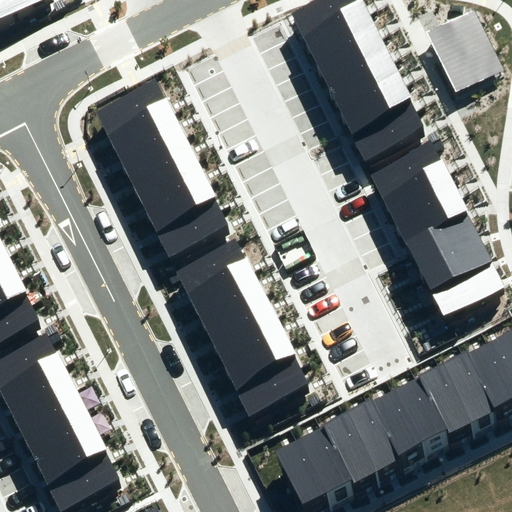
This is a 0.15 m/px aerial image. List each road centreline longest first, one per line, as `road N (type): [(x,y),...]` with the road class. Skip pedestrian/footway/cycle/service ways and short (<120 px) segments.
road 1 (residential): [(219,511),(10,95)]
road 2 (residential): [(206,0),(390,356)]
road 3 (residential): [(10,95),(164,17)]
